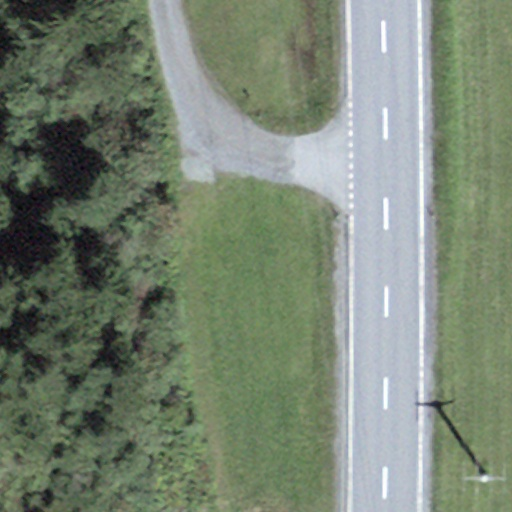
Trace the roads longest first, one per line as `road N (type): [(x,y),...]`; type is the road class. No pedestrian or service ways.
road 1 (primary): [(383,511),(381,0)]
road 2 (track): [(386,164),(270,159),(223,143),(194,117),(166,0)]
